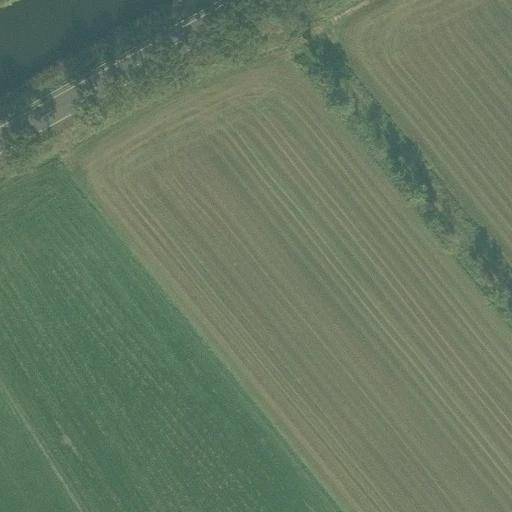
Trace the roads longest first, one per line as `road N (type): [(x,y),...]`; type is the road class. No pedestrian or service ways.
road 1 (track): [(511,296),(308,43)]
road 2 (primary): [(0,146),(265,0)]
